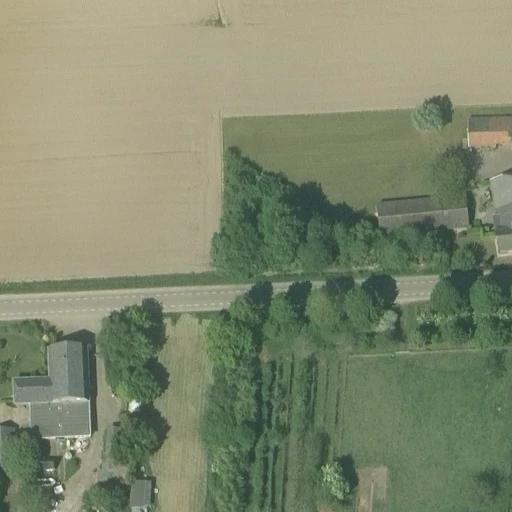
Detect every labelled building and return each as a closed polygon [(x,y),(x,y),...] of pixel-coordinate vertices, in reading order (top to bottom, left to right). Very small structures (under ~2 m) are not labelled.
[(469,151),(496,150),(496,148),(511,147),(511,119),(468,121),(469,151)] [(511,182),(491,185),(500,239),(497,239),(500,260),(511,258),(511,182)] [(230,184),(229,198),(279,198),(280,185),(230,184)] [(279,199),(229,200),(229,220),(279,219),(279,199)] [(381,241),(469,232),(466,201),(378,210),(381,241)] [(13,408),(29,407),(90,405),(87,351),(47,352),(49,381),(12,383),(13,408)] [(90,405),(29,407),(31,443),(91,440),(90,405)] [(120,457),(121,431),(107,430),(105,456),(102,456),(101,473),(97,473),(96,500),(118,501),(118,487),(121,488),(123,457),(120,457)] [(0,472),(16,471),(15,431),(0,432),(0,472)]
